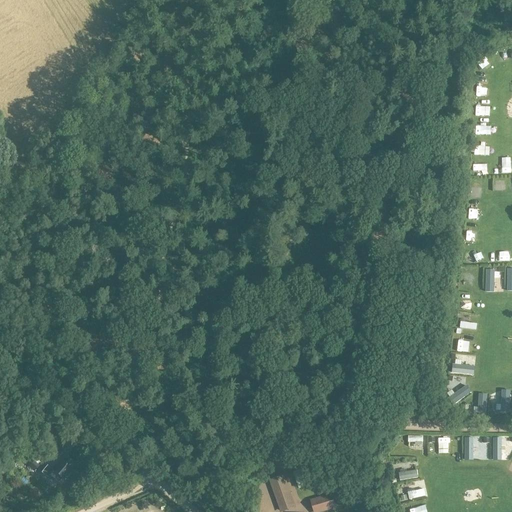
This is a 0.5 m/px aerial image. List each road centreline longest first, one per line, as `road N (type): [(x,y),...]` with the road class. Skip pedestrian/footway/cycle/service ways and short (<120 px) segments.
road 1 (track): [(0,225),(149,0)]
road 2 (unclassified): [(152,478),(0,354)]
